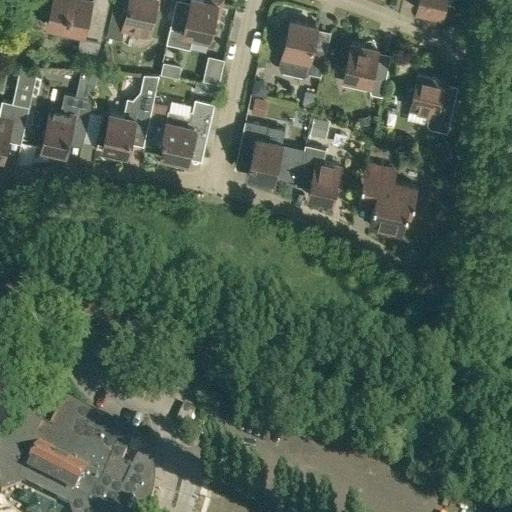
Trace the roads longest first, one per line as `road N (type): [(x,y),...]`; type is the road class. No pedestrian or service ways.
road 1 (unclassified): [(511,467),(0,293)]
road 2 (residential): [(421,279),(293,215),(208,189)]
road 3 (residential): [(208,189),(87,175),(0,177)]
road 4 (unclassified): [(208,189),(253,0)]
road 5 (residential): [(473,62),(334,0)]
